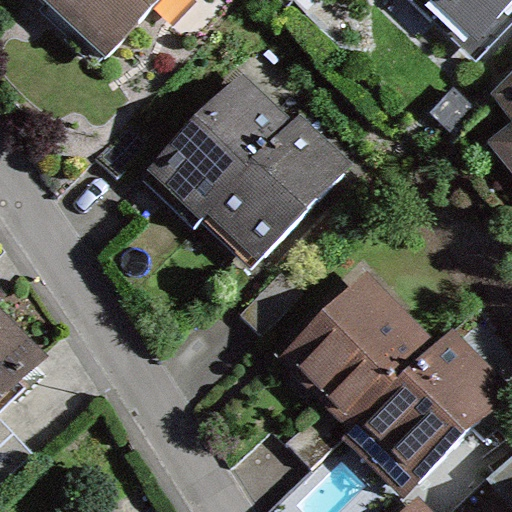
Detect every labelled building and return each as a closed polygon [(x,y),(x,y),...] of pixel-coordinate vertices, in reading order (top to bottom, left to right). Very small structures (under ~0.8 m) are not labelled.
[(40,0),(49,8),(56,0),(62,0),(117,50),(162,0),(40,0)] [(511,0),(438,0),(481,40),(511,6),(511,0)] [(511,78),(503,89),(511,100),(511,78)] [(287,134),(236,85),(156,169),(207,217),(215,209),(287,134)] [(136,114),(95,159),(118,180),(158,135),(136,114)] [(215,209),(266,258),(345,175),(294,126),(287,134),(215,209)] [(281,274),(242,317),(264,338),(304,294),(281,274)] [(365,418),(430,355),(368,290),(294,361),(331,400),(357,426),(365,418)] [(0,402),(38,365),(0,327),(0,402)] [(420,484),(507,399),(447,338),(430,355),(365,418),(400,454),(395,459),(420,484)] [(311,471),(357,426),(331,400),(286,445),(311,471)] [(0,488),(34,456),(0,419),(0,488)] [(511,496),(511,457),(493,475),(511,496)]
